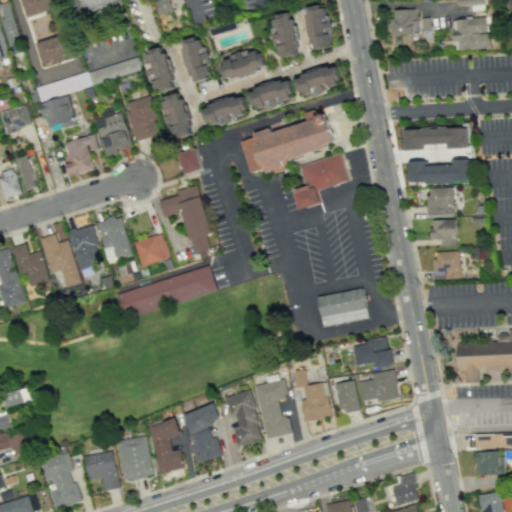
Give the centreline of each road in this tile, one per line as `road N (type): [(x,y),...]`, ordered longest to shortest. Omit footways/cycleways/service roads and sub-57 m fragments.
road 1 (secondary): [(433,428),(351,0)]
road 2 (secondary): [(415,421),(143,511)]
road 3 (secondary): [(218,511),(422,450)]
road 4 (residential): [(0,221),(137,179)]
